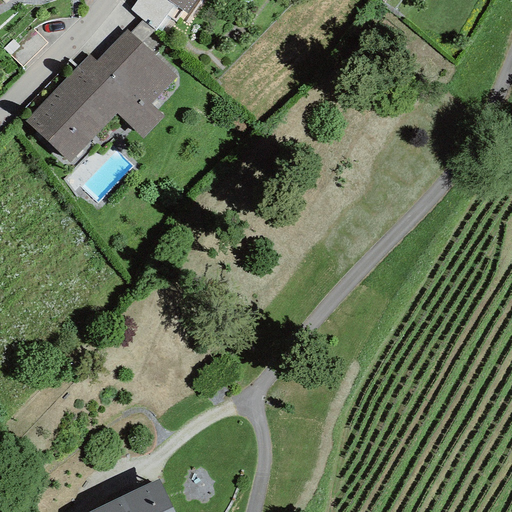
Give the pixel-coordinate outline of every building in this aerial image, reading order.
[(175,22),(182,12),(166,0),(137,0),(130,10),(142,20),(154,30),(155,31),(167,15),(175,22)] [(166,0),(182,12),(186,14),(196,0),(166,0)] [(142,20),(130,32),(141,43),(154,30),(142,20)] [(89,55),(25,121),(69,163),(116,114),(142,138),(163,116),(150,105),(177,77),(141,43),(130,32),(127,29),(96,61),(89,55)] [(174,511),(158,479),(90,511),(174,511)]
